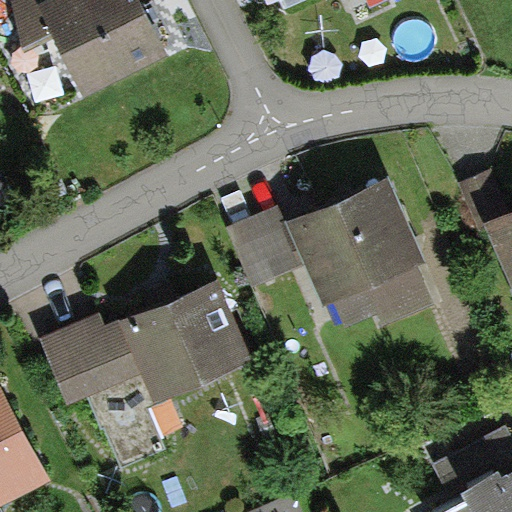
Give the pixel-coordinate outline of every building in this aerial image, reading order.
[(83,98),(169,55),(140,0),(12,0),(23,52),(53,38),(83,98)] [(280,0),(284,8),(301,0),(280,0)] [(480,231),(486,228),(511,291),(511,208),(510,210),(493,169),(459,183),(480,231)] [(426,264),(391,179),(288,222),(309,273),(323,308),(334,304),(344,328),(377,314),(383,328),(435,306),(419,267),(426,264)] [(302,266),(278,206),(228,226),(253,286),(302,266)] [(254,362),(218,278),(105,325),(100,313),(40,338),(68,406),(87,398),(101,430),(105,428),(122,468),(164,450),(147,408),(254,362)] [(0,506),(51,480),(0,386),(0,506)] [(511,472),(511,457),(501,437),(432,473),(451,511),(470,502),(463,490),(498,472),(501,478),(511,472)] [(451,511),(450,511),(511,511),(511,472),(501,478),(498,472),(463,490),(470,502),(451,511)]
